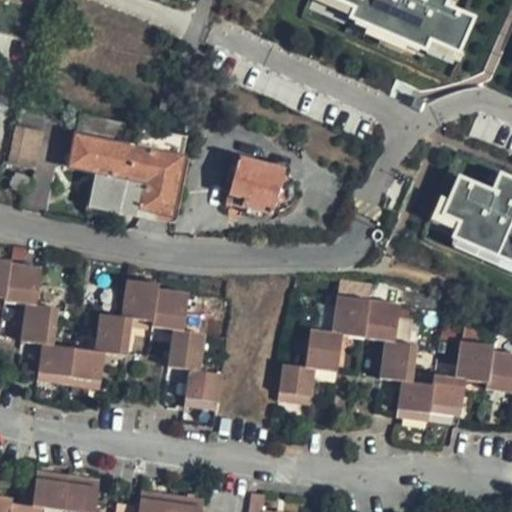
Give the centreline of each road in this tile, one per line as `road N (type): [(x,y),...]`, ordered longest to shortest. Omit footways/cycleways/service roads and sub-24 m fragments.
road 1 (residential): [(370,212),(359,240),(339,255),(186,258),(0,221)]
road 2 (unknown): [(186,258),(217,138)]
